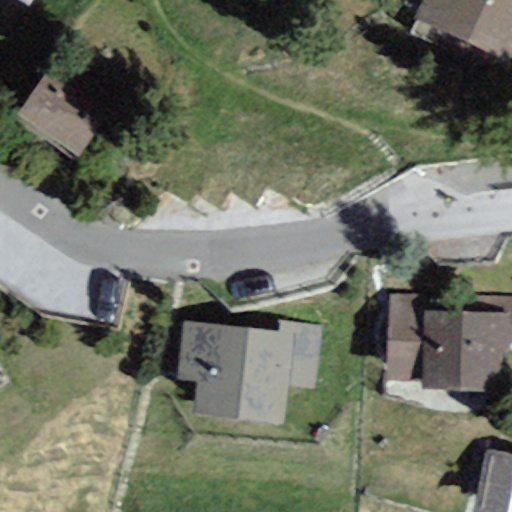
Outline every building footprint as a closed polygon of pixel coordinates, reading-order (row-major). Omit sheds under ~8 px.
[(0,0),(0,9),(15,18),(26,0),(0,0)] [(511,33),(511,0),(413,0),(405,20),(499,62),(511,33)] [(40,66),(0,117),(0,123),(64,173),(107,117),(40,66)] [(491,306),(401,309),(403,388),(493,386),(491,306)] [(292,327),(178,314),(170,407),(279,419),(292,327)] [(511,511),(511,468),(469,460),(458,511),(511,511)]
